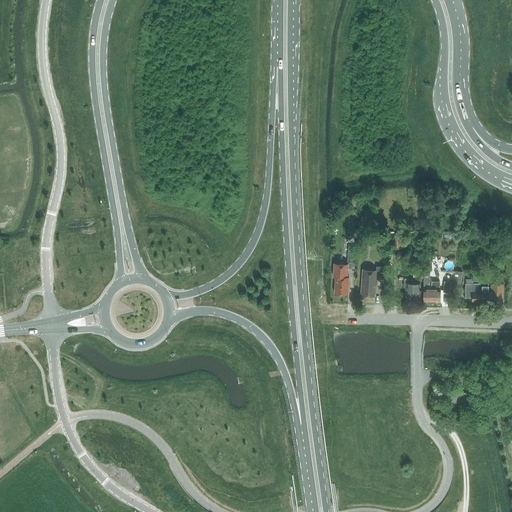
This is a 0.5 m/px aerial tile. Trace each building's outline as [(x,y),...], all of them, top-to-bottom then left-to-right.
[(390,248),(404,248),(404,236),(404,233),(400,233),(400,235),(395,235),(395,232),(390,232),(390,236),(391,236),(390,248)] [(358,252),(368,253),(369,234),(359,234),(358,252)] [(334,262),(333,277),(335,277),(334,293),(348,294),(349,277),(347,277),(348,273),(348,268),(354,268),(355,255),(348,254),(347,263),(334,262)] [(361,295),(375,296),(376,279),(383,279),(384,267),(376,266),(376,270),(363,269),(361,295)] [(488,283),(473,283),(473,281),(481,281),(481,270),(473,270),(473,279),(466,279),(466,283),(466,297),(472,297),(472,301),(487,301),(487,287),(488,287),(488,283)] [(453,287),(461,287),(463,271),(455,271),(453,287)] [(429,288),(429,279),(429,274),(424,274),(424,279),(423,301),(440,302),(441,288),(440,288),(440,281),(432,281),(431,288),(429,288)] [(420,283),(410,283),(410,279),(404,278),(403,287),(406,288),(405,300),(419,301),(420,283)] [(443,292),(450,293),(452,282),(444,281),(443,292)] [(491,286),(488,287),(487,287),(487,301),(503,301),(503,283),(491,283),(491,286)] [(468,392),(458,392),(450,391),(449,402),(468,403),(468,392)]
